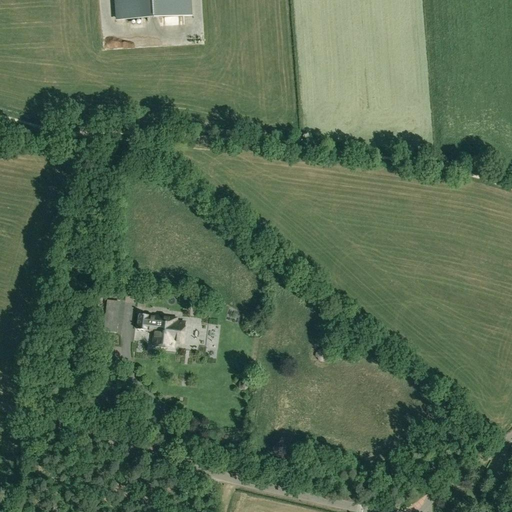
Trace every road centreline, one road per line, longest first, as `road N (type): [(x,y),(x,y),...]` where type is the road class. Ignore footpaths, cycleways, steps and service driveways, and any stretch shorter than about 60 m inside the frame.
road 1 (unclassified): [(163,459),(356,507)]
road 2 (unclassified): [(0,406),(163,459)]
